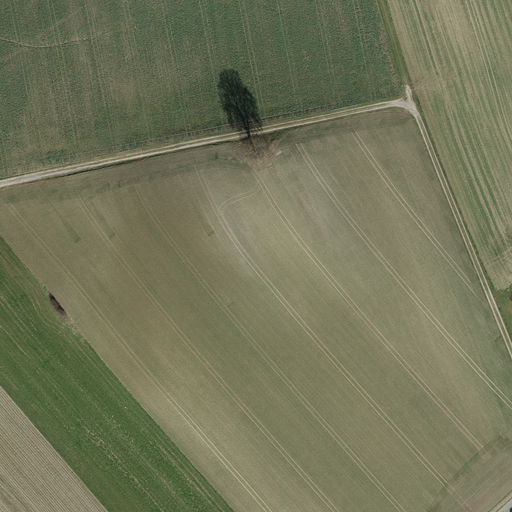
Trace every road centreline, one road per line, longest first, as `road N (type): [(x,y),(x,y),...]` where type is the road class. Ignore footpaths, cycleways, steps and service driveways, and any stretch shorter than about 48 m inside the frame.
road 1 (track): [(0,182),(410,97)]
road 2 (track): [(511,348),(410,97)]
